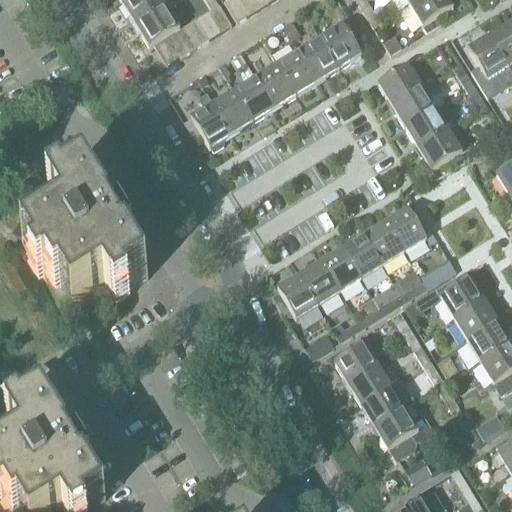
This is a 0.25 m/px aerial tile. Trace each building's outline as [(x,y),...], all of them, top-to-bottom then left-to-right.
[(140,0),(114,0),(122,11),(140,0)] [(156,0),(140,0),(122,11),(135,33),(165,14),(156,0)] [(212,0),(205,4),(211,14),(217,11),(219,10),(212,0)] [(235,0),(234,1),(246,20),(257,13),(248,0),(235,0)] [(262,0),(248,0),(257,13),(267,7),(262,0)] [(361,0),(351,0),(351,1),(358,11),(366,6),(361,0)] [(423,0),(400,0),(407,10),(423,0)] [(450,14),(441,0),(423,0),(407,10),(421,33),(450,14)] [(246,20),(234,1),(221,8),(233,28),(246,20)] [(366,6),(358,11),(365,22),(373,17),(366,6)] [(217,11),(211,14),(206,18),(219,38),(229,31),(217,11)] [(165,14),(135,33),(148,54),(153,51),(163,45),(175,38),(187,57),(198,51),(185,31),(178,35),(165,14)] [(373,17),(365,22),(372,33),(380,28),(373,17)] [(219,38),(206,18),(196,24),(208,44),(219,38)] [(208,44),(196,24),(185,31),(198,51),(208,44)] [(302,40),(294,26),(286,31),(294,45),(302,40)] [(511,28),(491,42),(510,71),(511,69),(511,28)] [(354,49),(351,43),(347,37),(342,29),(321,43),(340,73),(361,60),(354,49)] [(347,37),(351,43),(354,49),(361,45),(353,33),(347,37)] [(176,64),(187,57),(175,38),(163,45),(176,64)] [(491,42),(469,55),(479,72),(471,77),(488,105),(511,90),(511,75),(510,71),(491,42)] [(338,74),(319,43),(298,57),(317,87),(338,74)] [(163,45),(153,51),(165,71),(176,64),(163,45)] [(298,57),(277,70),(296,100),(317,87),(298,57)] [(459,85),(468,80),(461,68),(452,73),(459,85)] [(296,100),(277,70),(255,83),(274,114),(296,100)] [(407,72),(376,90),(391,114),(421,95),(407,72)] [(200,83),(204,91),(211,87),(207,79),(200,83)] [(468,80),(459,85),(466,97),(474,92),(468,80)] [(255,83),(234,96),(253,127),(274,114),(255,83)] [(474,92),(466,97),(473,108),(481,103),(474,92)] [(434,116),(421,95),(391,114),(404,135),(434,116)] [(234,96),(212,110),(231,140),(253,127),(234,96)] [(208,155),(209,154),(212,158),(222,151),(220,147),(231,140),(212,110),(206,100),(200,104),(199,108),(203,115),(189,124),(208,155)] [(481,103),(473,108),(479,118),(487,113),(481,103)] [(434,116),(404,135),(417,157),(454,134),(453,133),(447,137),(434,116)] [(467,155),(454,134),(417,157),(430,178),(467,155)] [(511,170),(496,181),(510,203),(511,201),(511,170)] [(50,203),(62,223),(23,247),(31,261),(45,283),(52,278),(73,311),(105,292),(113,304),(133,291),(148,283),(114,230),(112,231),(108,224),(111,222),(85,182),(50,203)] [(406,258),(427,245),(426,245),(423,239),(422,238),(415,225),(414,225),(417,223),(419,221),(421,220),(416,212),(414,213),(409,216),(408,214),(387,227),(406,258)] [(384,228),(363,241),(381,272),(403,258),(384,228)] [(381,272),(363,241),(342,254),(361,285),(381,272)] [(342,254),(320,267),(339,298),(361,285),(342,254)] [(320,267),(298,281),(317,312),(339,298),(320,267)] [(435,278),(440,287),(455,278),(454,278),(449,270),(435,278)] [(317,312),(298,281),(274,295),(293,326),(317,312)] [(456,283),(436,295),(441,302),(440,303),(454,325),(485,307),(471,284),(461,290),(456,283)] [(410,293),(415,301),(425,295),(420,287),(410,293)] [(410,293),(399,301),(404,309),(415,301),(410,293)] [(404,309),(399,301),(378,314),(383,322),(404,309)] [(485,307),(454,325),(468,347),(498,328),(485,307)] [(383,322),(378,314),(357,327),(362,335),(383,322)] [(404,341),(412,337),(405,324),(397,329),(404,341)] [(362,335),(357,327),(346,334),(351,342),(362,335)] [(498,328),(468,347),(481,368),(511,349),(498,328)] [(351,342),(346,334),(335,341),(340,349),(351,342)] [(418,347),(412,337),(404,341),(410,352),(418,347)] [(418,347),(410,352),(417,363),(425,358),(418,347)] [(511,350),(511,349),(481,368),(501,401),(511,393),(511,350)] [(365,350),(335,368),(348,390),(379,372),(365,350)] [(431,368),(425,358),(417,363),(423,373),(431,368)] [(438,380),(431,368),(423,373),(431,385),(438,380)] [(443,378),(448,387),(460,380),(455,371),(443,378)] [(379,372),(348,390),(362,412),(392,393),(379,372)] [(438,380),(431,385),(436,394),(444,389),(438,380)] [(392,393),(362,412),(375,433),(405,414),(415,408),(402,387),(392,393)] [(451,401),(444,389),(436,394),(444,406),(451,401)] [(451,401),(444,406),(451,417),(458,413),(451,401)] [(88,511),(102,504),(70,451),(68,453),(64,447),(66,445),(41,403),(6,425),(18,445),(0,455),(0,503),(8,498),(16,511),(88,511)] [(405,414),(375,433),(396,467),(415,455),(417,448),(430,440),(431,434),(424,423),(419,421),(412,425),(405,414)] [(486,428),(476,434),(483,445),(484,446),(488,443),(494,440),(493,439),(486,428)] [(505,455),(498,459),(511,481),(511,480),(511,440),(500,448),(505,455)] [(233,474),(237,481),(245,476),(248,475),(243,468),(241,469),(238,471),(233,474)] [(462,481),(454,486),(460,496),(461,497),(469,492),(468,491),(462,481)] [(469,492),(461,497),(467,506),(468,508),(476,503),(469,492)] [(481,511),(476,503),(468,508),(470,511),(481,511)]
